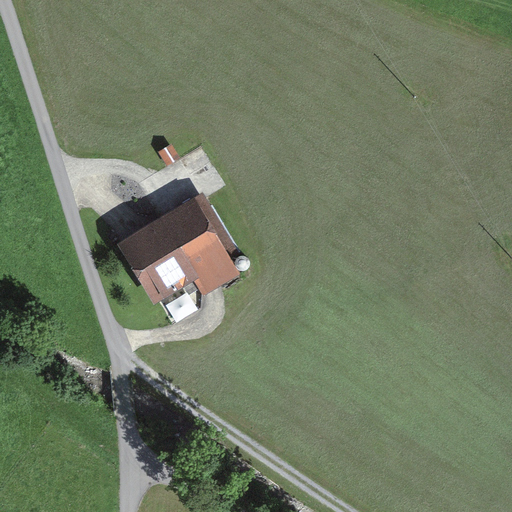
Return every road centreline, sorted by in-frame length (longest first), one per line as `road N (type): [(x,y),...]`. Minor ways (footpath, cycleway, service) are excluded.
road 1 (unclassified): [(127,450),(101,313),(0,4)]
road 2 (unclassified): [(258,511),(232,495),(172,478),(127,450)]
